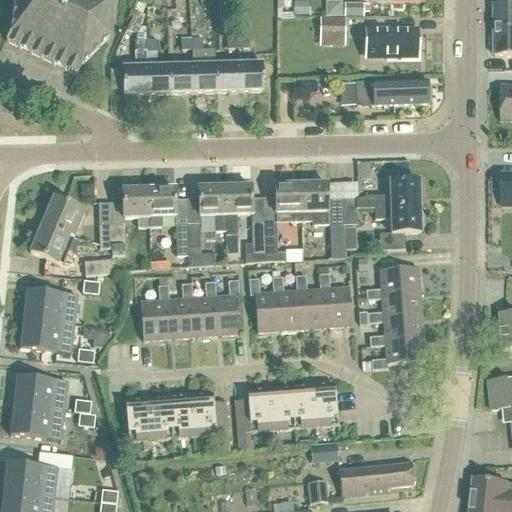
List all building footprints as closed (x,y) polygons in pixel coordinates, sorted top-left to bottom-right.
[(79,74),(82,70),(109,41),(114,2),(110,0),(12,0),(9,37),(5,47),(76,82),(77,80),(79,74)] [(160,14),(162,0),(148,0),(146,12),(160,14)] [(216,0),(217,23),(235,23),(234,0),(216,0)] [(291,11),(291,5),(291,0),(278,0),(278,12),(291,11)] [(291,5),(291,11),(291,18),(308,18),(308,5),(291,5)] [(363,20),(363,8),(345,8),(345,20),(363,20)] [(495,34),(511,34),(511,8),(494,9),(495,34)] [(321,37),(345,37),(345,22),(321,22),(321,37)] [(366,46),(366,64),(386,63),(397,63),(399,61),(419,61),(418,35),(399,35),(396,33),(366,33),(366,46)] [(511,34),(495,34),(495,59),(511,58),(511,34)] [(228,52),(239,52),(239,41),(228,41),(228,52)] [(250,51),(249,41),(240,41),(239,41),(239,52),(250,51)] [(181,53),(192,53),(192,42),(181,43),(181,53)] [(192,42),(192,53),(193,53),(203,53),(203,42),(192,42)] [(135,54),(147,54),(146,43),(135,44),(135,54)] [(146,43),(147,54),(157,53),(157,43),(146,43)] [(203,53),(193,53),(193,70),(194,97),(217,97),(217,70),(216,52),(203,53)] [(148,99),(147,71),(147,54),(135,54),(136,72),(124,72),(124,99),(148,99)] [(240,69),(241,96),(264,95),(263,68),(240,69)] [(217,97),(241,96),(240,69),(217,70),(217,97)] [(170,71),(171,98),(194,97),(193,70),(170,71)] [(148,99),(171,98),(170,71),(147,71),(148,99)] [(293,84),(293,97),(316,97),(316,84),(293,84)] [(429,86),(373,87),(355,88),(356,111),(429,109),(429,86)] [(511,90),(503,90),(502,126),(511,126),(511,90)] [(511,178),(503,179),(502,210),(511,210),(511,178)] [(364,203),(357,203),(357,213),(374,212),(420,211),(420,186),(390,187),(391,200),(367,201),(364,203)] [(345,230),(344,204),(329,204),(328,188),(301,189),(302,227),(312,226),(312,231),(345,230)] [(288,227),(302,227),(301,189),(275,190),(276,219),(288,219),(288,227)] [(225,192),(227,240),(236,240),(236,220),(252,220),(251,191),(225,192)] [(226,240),(227,240),(225,192),(199,193),(200,221),(215,221),(216,236),(226,236),(226,240)] [(149,194),(150,233),(160,233),(161,223),(176,222),(175,193),(149,194)] [(137,232),(150,233),(149,194),(122,195),(123,207),(123,224),(124,224),(137,223),(137,232)] [(42,230),(73,243),(85,216),(53,203),(42,230)] [(344,204),(345,230),(358,230),(357,213),(357,203),(344,204)] [(123,207),(110,208),(111,254),(111,261),(124,261),(123,229),(124,229),(124,224),(123,224),(123,207)] [(110,208),(98,208),(99,254),(111,254),(110,208)] [(420,211),(374,212),(374,225),(391,224),(392,238),(379,238),(379,255),(404,254),(404,238),(421,237),(420,211)] [(265,228),(266,266),(286,266),(286,258),(277,258),(276,227),(265,228)] [(246,266),(266,266),(265,228),(252,228),(252,248),(246,248),(246,266)] [(188,230),(188,254),(200,253),(200,229),(188,230)] [(62,270),(73,243),(42,230),(31,257),(62,270)] [(189,261),(188,254),(188,230),(176,230),(177,262),(189,261)] [(295,264),(311,264),(311,250),(295,250),(295,264)] [(225,270),(224,257),(206,258),(207,271),(225,270)] [(160,274),(180,273),(180,263),(159,264),(160,274)] [(84,280),(111,279),(111,264),(83,265),(84,280)] [(367,276),(366,264),(357,264),(358,277),(367,276)] [(379,293),(363,294),(364,305),(380,304),(379,298),(418,295),(416,271),(377,274),(379,293)] [(323,294),(325,332),(349,330),(346,292),(328,294),(327,278),(317,279),(318,294),(323,294)] [(323,294),(318,294),(304,295),(303,280),(293,281),(294,296),(299,296),(302,334),(325,332),(323,294)] [(276,298),(279,335),(302,334),(299,296),(294,296),(281,297),(280,282),(277,282),(271,282),(270,282),(271,298),(276,298)] [(276,298),(271,298),(258,299),(256,284),(246,284),(248,300),(252,300),(255,337),(279,335),(276,298)] [(83,285),(82,297),(87,298),(97,299),(98,290),(99,287),(83,285)] [(208,302),(211,341),(234,339),(231,301),(238,301),(237,285),(225,286),(226,301),(214,302),(208,302)] [(208,302),(214,302),(213,287),(201,288),(202,303),(191,304),(184,304),(187,343),(211,341),(208,302)] [(161,306),(164,344),(187,343),(184,304),(191,304),(189,289),(178,290),(180,305),(167,306),(161,306)] [(161,306),(167,306),(166,291),(155,292),(156,307),(137,308),(140,346),(164,344),(161,306)] [(73,329),(77,300),(26,294),(23,323),(73,329)] [(379,298),(380,304),(380,316),(365,317),(366,328),(382,327),(382,322),(420,319),(418,295),(379,298)] [(511,316),(498,318),(502,354),(511,352),(511,381),(488,384),(491,414),(501,413),(502,421),(510,420),(511,437),(511,316)] [(383,345),(421,342),(420,319),(382,322),(382,327),(383,340),(367,341),(368,352),(383,351),(383,345)] [(70,359),(73,329),(23,323),(19,353),(70,359)] [(92,343),(92,351),(101,352),(111,336),(93,334),(93,338),(92,343)] [(383,345),(383,351),(384,363),(369,364),(369,375),(385,374),(385,369),(423,366),(421,342),(383,345)] [(78,354),(77,366),(79,366),(92,368),(93,356),(94,355),(78,354)] [(62,418),(66,388),(15,382),(12,412),(62,418)] [(291,391),(295,433),(338,430),(334,387),(291,391)] [(251,437),(295,433),(291,391),(247,395),(248,404),(235,405),(240,457),(253,456),(251,437)] [(168,402),(172,444),(214,440),(216,459),(229,458),(225,406),(212,407),(212,398),(168,402)] [(128,447),(172,444),(168,402),(125,405),(128,447)] [(75,404),(74,417),(89,418),(91,406),(75,404)] [(59,447),(62,418),(12,412),(8,441),(59,447)] [(79,418),(77,430),(93,432),(94,420),(79,418)] [(53,503),(56,474),(6,468),(2,497),(53,503)] [(343,503),(387,498),(387,493),(414,490),(412,469),(340,476),(343,503)] [(225,470),(215,471),(215,479),(225,478),(225,470)] [(511,511),(511,488),(508,488),(508,486),(474,483),(470,511),(511,511)] [(309,510),(328,507),(325,485),(306,488),(309,510)] [(101,494),(100,507),(116,508),(117,496),(101,494)] [(51,511),(53,503),(2,497),(0,511),(51,511)]
